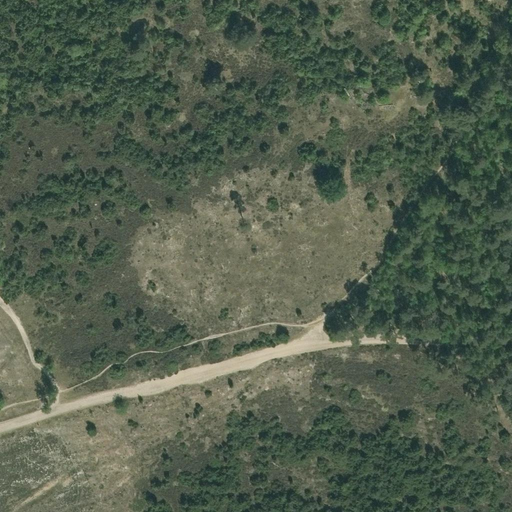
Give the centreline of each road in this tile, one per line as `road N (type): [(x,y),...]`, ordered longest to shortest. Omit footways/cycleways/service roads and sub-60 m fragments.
road 1 (track): [(511,339),(314,344),(52,411)]
road 2 (unknown): [(325,322),(511,325)]
